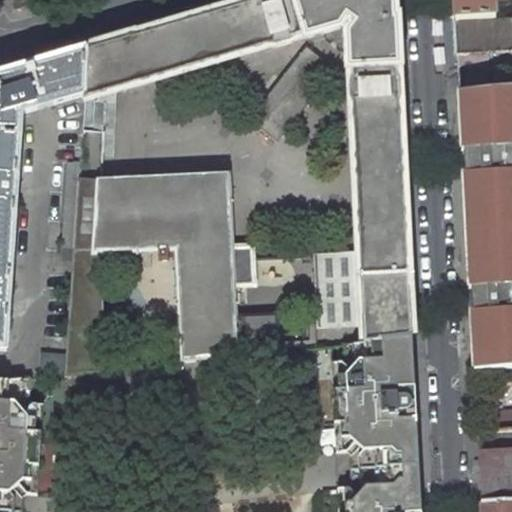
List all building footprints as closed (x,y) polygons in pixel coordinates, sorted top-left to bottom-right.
[(257,0),(133,37),(133,36),(87,50),(84,96),(83,102),(340,28),(347,18),(355,24),(348,34),(363,342),(412,337),(408,277),(398,66),(399,66),(397,19),(395,19),(393,0),(257,0)] [(453,0),(455,22),(495,19),(495,18),(493,0),(453,0)] [(511,17),(495,18),(495,19),(455,22),(457,73),(498,71),(498,64),(511,62),(511,17)] [(232,142),(260,164),(334,70),(306,48),(232,142)] [(13,178),(18,178),(22,115),(84,96),(87,50),(0,75),(0,351),(6,352),(9,310),(4,310),(4,306),(10,306),(11,289),(5,289),(6,284),(11,284),(16,204),(11,204),(11,199),(17,200),(18,183),(12,182),(13,178)] [(511,368),(511,88),(459,93),(473,372),(511,368)] [(73,254),(78,183),(79,164),(68,163),(62,261),(72,262),(73,254)] [(97,253),(177,249),(184,364),(277,353),(276,316),(234,318),(232,287),(255,286),(253,246),(231,247),(227,176),(78,183),(73,254),(97,253)] [(73,254),(72,262),(65,377),(72,377),(104,373),(97,253),(73,254)] [(343,254),(311,256),(315,330),(346,329),(343,254)] [(421,511),(416,420),(403,420),(402,412),(408,411),(410,408),(411,404),(410,401),(408,398),(404,397),(401,397),(401,388),(414,388),(412,338),(359,344),(360,361),(356,366),(351,362),(331,364),(338,453),(346,453),(350,448),(355,453),(357,489),(352,494),(348,489),(338,489),(339,511),(421,511)] [(37,376),(60,376),(60,354),(37,353),(37,376)] [(0,511),(16,511),(17,502),(17,495),(23,491),(27,496),(38,497),(44,407),(24,405),(10,404),(12,383),(0,383),(0,511)] [(511,454),(478,456),(481,503),(511,501),(511,454)] [(511,511),(511,501),(481,503),(481,511),(511,511)]
